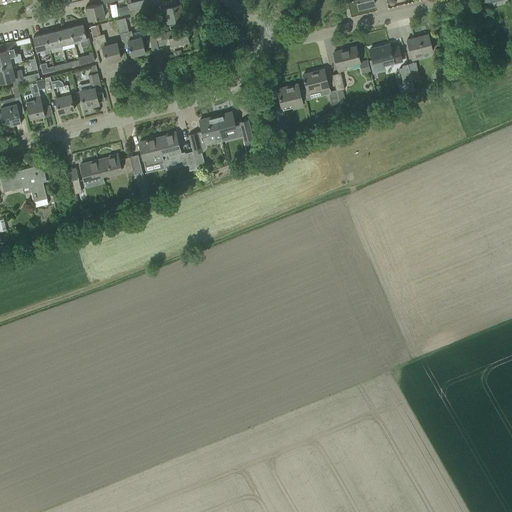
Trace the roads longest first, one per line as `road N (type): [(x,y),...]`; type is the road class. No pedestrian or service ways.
road 1 (residential): [(271,29),(308,37),(449,0)]
road 2 (unclassified): [(169,107),(229,88),(271,29)]
road 3 (residential): [(169,107),(153,66),(113,75),(118,120)]
road 4 (unclassified): [(0,146),(118,120)]
